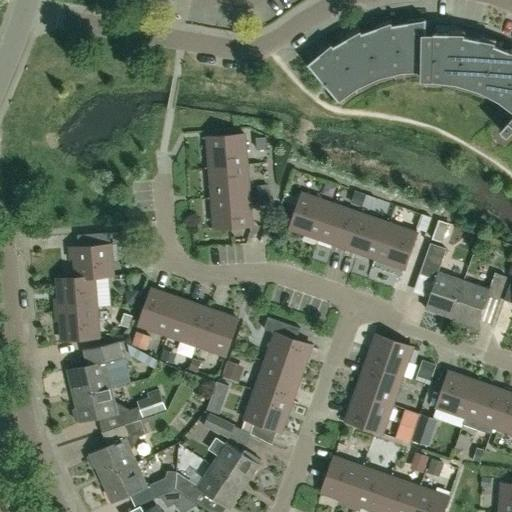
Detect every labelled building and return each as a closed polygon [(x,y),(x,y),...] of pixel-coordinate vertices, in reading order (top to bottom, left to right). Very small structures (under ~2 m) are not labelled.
[(425,34),(425,20),(423,20),(407,23),(392,26),(376,28),(361,34),(346,40),(333,47),(319,55),(307,65),(335,98),(342,92),(345,89),(362,79),(366,77),(384,71),(388,70),(408,66),(412,66),(422,66),(422,67),(424,67),(425,34)] [(432,76),(433,34),(425,34),(424,67),(424,76),(432,76)] [(511,53),(509,52),(494,46),(479,40),(464,37),(448,34),(433,34),(432,76),(442,77),(446,77),(465,81),(469,82),(488,89),(491,91),(508,101),(511,103),(511,104),(499,120),(505,125),(500,132),(507,138),(511,132),(511,53)] [(210,168),(246,165),(243,134),(207,138),(210,168)] [(213,199),(248,195),(246,165),(210,168),(213,199)] [(318,239),(330,204),(301,194),(289,229),(318,239)] [(248,195),(213,199),(215,229),(251,226),(248,195)] [(347,249),(359,214),(330,204),(318,239),(347,249)] [(375,259),(387,224),(359,214),(347,249),(375,259)] [(441,242),(448,224),(438,220),(431,239),(441,242)] [(387,224),(375,259),(404,269),(416,234),(387,224)] [(101,246),(110,245),(110,233),(100,234),(101,246)] [(450,319),(463,282),(437,273),(446,249),(430,243),(419,274),(435,279),(424,310),(450,319)] [(94,276),(94,277),(113,275),(110,245),(101,246),(69,248),(70,259),(74,258),(76,277),(94,276)] [(463,282),(450,319),(475,327),(486,297),(498,301),(506,277),(495,274),(489,291),(463,282)] [(96,307),(94,277),(94,276),(76,277),(58,279),(59,298),(54,299),(55,310),(96,307)] [(167,335),(179,300),(150,289),(138,325),(167,335)] [(196,345),(208,309),(179,300),(167,335),(196,345)] [(96,307),(55,310),(56,322),(61,321),(63,340),(99,338),(96,307)] [(208,309),(196,345),(225,355),(237,319),(208,309)] [(265,362),(301,374),(311,345),(295,340),(300,328),(268,316),(264,329),(275,333),(265,362)] [(136,343),(151,347),(155,333),(140,329),(136,343)] [(366,364),(402,377),(412,347),(376,335),(366,364)] [(112,388),(106,361),(124,357),(120,341),(84,349),(88,365),(67,369),(74,396),(112,388)] [(138,360),(143,351),(127,343),(130,355),(138,360)] [(255,390),(291,403),(301,374),(265,362),(256,390),(255,390)] [(392,405),(402,377),(366,364),(356,393),(392,405)] [(465,417),(477,382),(448,372),(436,406),(465,417)] [(214,390),(226,395),(230,386),(217,381),(214,390)] [(494,427),(506,392),(477,382),(465,417),(466,417),(463,424),(491,433),(493,427),(494,427)] [(115,402),(112,388),(74,396),(76,407),(72,409),(75,420),(79,421),(80,423),(118,414),(115,402)] [(165,410),(159,389),(146,393),(148,397),(137,401),(142,417),(165,410)] [(280,432),(291,403),(255,390),(245,420),(280,432)] [(511,433),(511,394),(506,392),(494,427),(511,433)] [(381,434),(392,405),(356,393),(346,422),(381,434)] [(209,412),(203,426),(229,438),(234,426),(235,425),(209,412)] [(417,426),(433,431),(437,419),(421,414),(417,426)] [(126,438),(130,436),(136,433),(138,437),(145,434),(139,420),(102,433),(107,445),(90,453),(91,454),(88,457),(92,467),(96,466),(101,478),(137,463),(126,438)] [(428,446),(433,431),(417,426),(412,441),(428,446)] [(212,466),(244,487),(259,464),(261,461),(245,450),(244,451),(242,450),(241,452),(227,443),(226,444),(218,439),(211,450),(219,455),(212,466)] [(349,507),(363,468),(334,457),(322,492),(341,498),(339,503),(349,507)] [(137,463),(101,478),(112,503),(147,487),(137,463)] [(229,510),(244,487),(212,466),(198,486),(176,472),(175,487),(175,489),(185,495),(210,511),(223,511),(226,508),(229,510)] [(379,511),(391,478),(363,468),(349,507),(360,511),(361,505),(379,511)] [(156,495),(171,489),(165,476),(150,483),(156,495)] [(410,511),(420,488),(391,478),(379,511),(410,511)] [(511,511),(511,484),(501,484),(498,511),(511,511)] [(175,487),(162,495),(168,505),(174,502),(185,495),(175,489),(175,487)] [(420,488),(410,511),(443,511),(449,498),(420,488)]
